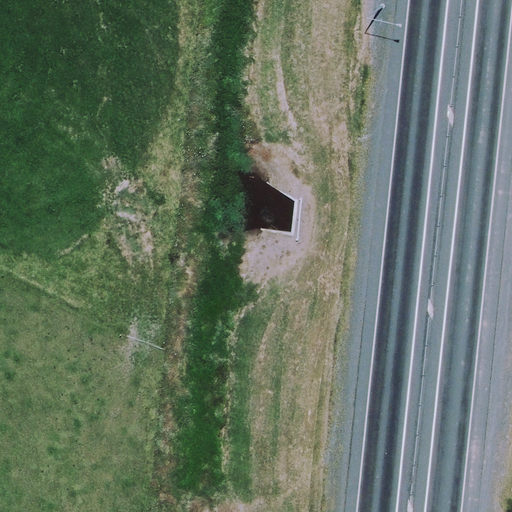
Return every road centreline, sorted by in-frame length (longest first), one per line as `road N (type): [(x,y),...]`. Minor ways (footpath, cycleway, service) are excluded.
road 1 (primary): [(378,511),(433,0)]
road 2 (primary): [(503,0),(457,511)]
